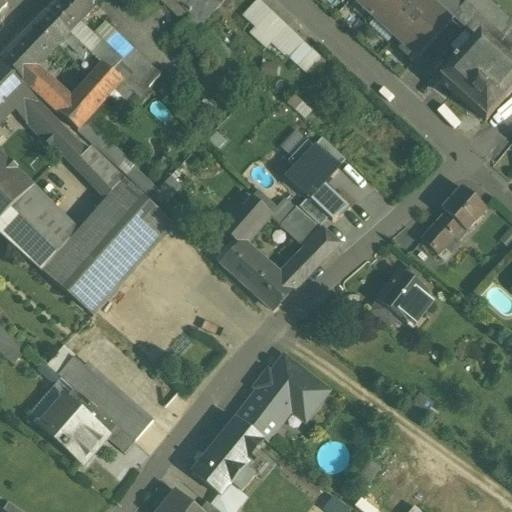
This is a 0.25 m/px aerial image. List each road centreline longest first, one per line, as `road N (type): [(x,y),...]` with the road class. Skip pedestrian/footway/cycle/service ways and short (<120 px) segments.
road 1 (residential): [(120,511),(276,327),(466,162)]
road 2 (track): [(276,327),(511,501)]
road 3 (residential): [(291,0),(466,162)]
